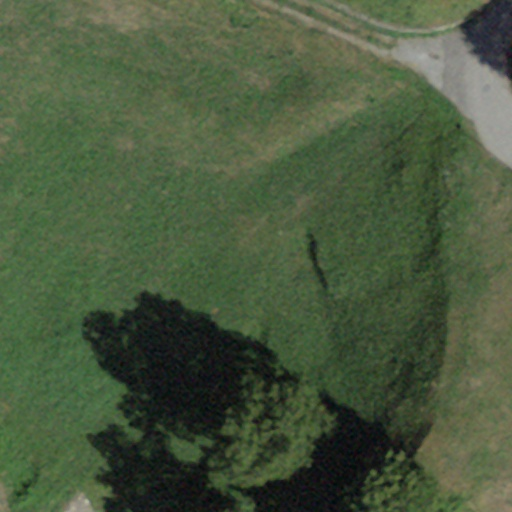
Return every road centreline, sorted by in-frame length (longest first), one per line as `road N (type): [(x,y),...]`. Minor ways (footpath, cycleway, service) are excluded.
road 1 (track): [(282,0),(472,67)]
road 2 (unclassified): [(511,5),(472,67),(473,117),(511,154)]
